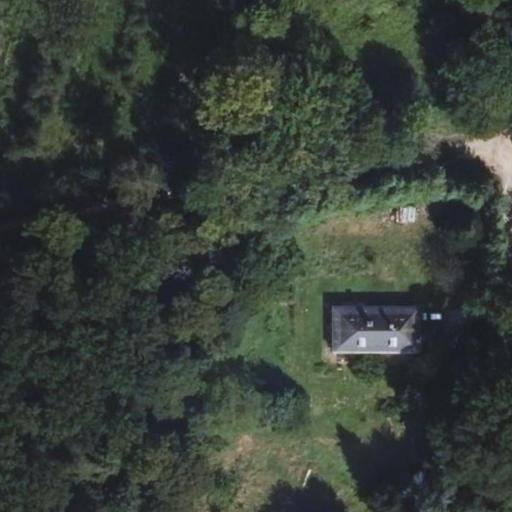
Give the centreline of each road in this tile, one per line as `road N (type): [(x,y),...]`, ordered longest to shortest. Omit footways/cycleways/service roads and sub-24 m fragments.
road 1 (track): [(0,239),(505,139)]
road 2 (residential): [(511,415),(505,139)]
